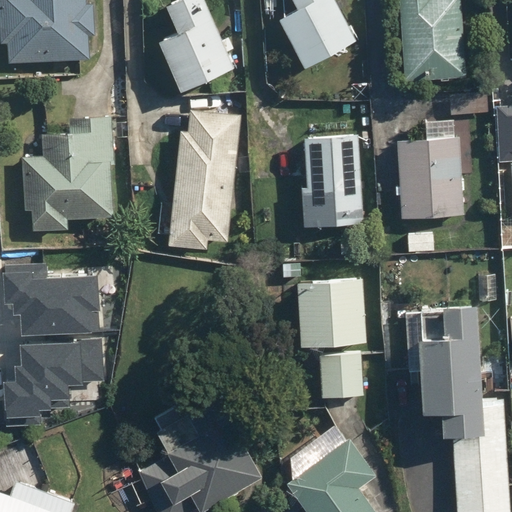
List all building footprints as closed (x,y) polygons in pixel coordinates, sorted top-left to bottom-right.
[(100,0),(1,0),(2,37),(9,37),(9,57),(94,56),(93,30),(101,30),(100,0)] [(171,0),(183,23),(162,33),(189,87),(244,59),(214,0),(171,0)] [(360,34),(341,0),(299,0),(300,2),(284,11),(311,60),(360,34)] [(404,0),(408,73),(469,70),(464,0),(404,0)] [(449,87),(449,113),(488,114),(489,87),(449,87)] [(511,102),(503,103),(503,152),(511,151),(511,102)] [(194,126),(179,125),(172,239),(211,242),(211,231),(235,232),(242,107),(195,104),(194,126)] [(81,131),(28,129),(25,206),(37,206),(36,224),(73,225),(74,209),(118,211),(121,111),(81,109),(81,131)] [(369,123),(311,123),(310,177),(303,177),(303,219),(369,219),(369,123)] [(463,213),(464,132),(407,132),(406,212),(463,213)] [(436,228),(410,229),(411,249),(437,248),(436,228)] [(311,275),(302,275),(301,340),(312,340),(312,337),(327,337),(327,336),(369,336),(369,273),(311,272),(311,275)] [(450,297),(450,302),(425,303),(431,403),(451,402),(452,427),(457,427),(461,511),(511,511),(511,497),(507,398),(488,399),(483,295),(450,297)] [(0,360),(14,323),(0,318),(0,360)] [(327,345),(325,390),(366,392),(368,347),(327,345)] [(279,466),(226,374),(155,415),(184,464),(169,472),(160,457),(138,469),(163,511),(185,511),(201,503),(205,509),(279,466)] [(307,511),(385,511),(386,511),(362,484),(381,468),(348,430),(290,480),(313,507),(307,511)] [(15,488),(0,482),(0,511),(74,511),(81,494),(21,472),(15,488)]
